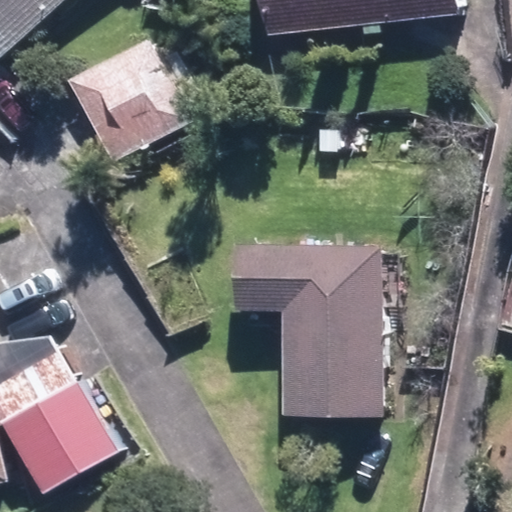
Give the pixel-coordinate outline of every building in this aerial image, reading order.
[(0,0),(0,64),(73,0),(0,0)] [(268,0),(273,38),(464,14),(461,0),(268,0)] [(181,87),(158,41),(75,82),(116,163),(197,122),(194,116),(211,108),(197,79),(181,87)] [(270,155),(305,155),(306,136),(270,135),(270,155)] [(389,419),(391,247),(244,246),(243,312),(288,312),(288,418),(389,419)] [(0,337),(0,396),(7,425),(49,497),(126,452),(44,312),(0,337)] [(0,484),(14,481),(0,424),(0,484)]
